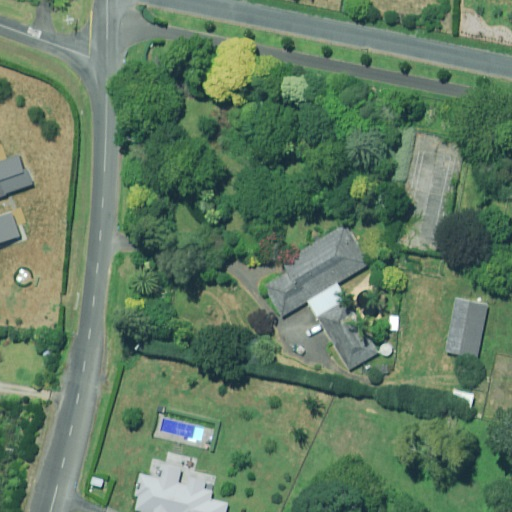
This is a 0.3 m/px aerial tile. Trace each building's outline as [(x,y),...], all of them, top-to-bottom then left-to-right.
[(0,245),(24,237),(16,214),(0,220),(0,199),(35,187),(24,156),(0,164),(0,245)] [(372,266),(349,226),(285,263),(291,272),(266,287),(284,318),(311,303),(351,372),(380,355),(339,285),(372,266)] [(490,306),(458,300),(449,353),(480,359),(490,306)] [(478,396),(457,392),(454,406),(474,411),(478,396)] [(228,511),(230,504),(213,501),(217,478),(195,474),(198,460),(170,455),(165,480),(144,476),(137,511),(228,511)]
